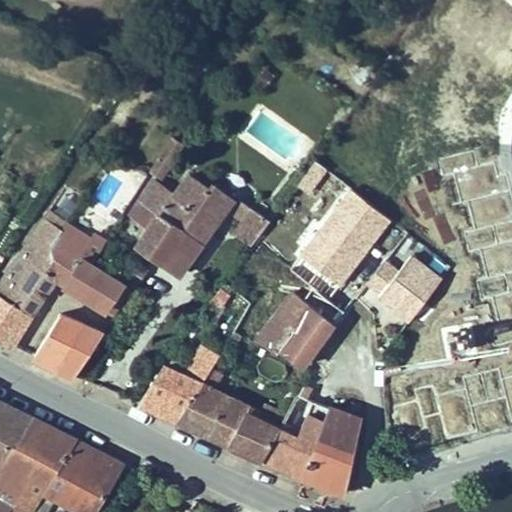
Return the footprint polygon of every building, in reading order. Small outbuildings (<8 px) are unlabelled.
[(178,143),(168,136),(148,171),(158,178),(178,143)] [(181,274),(215,222),(198,208),(211,189),(189,173),(171,196),(150,182),(127,216),(146,230),(139,242),(181,274)] [(215,222),(228,201),(211,189),(198,208),(215,222)] [(250,246),(269,221),(244,203),(241,201),(230,215),(240,223),(233,233),(250,246)] [(391,254),(409,233),(372,205),(351,234),(385,260),(387,258),(389,257),(391,254)] [(0,291),(35,312),(57,279),(50,269),(40,263),(67,221),(48,208),(0,281),(0,291)] [(107,308),(125,280),(94,259),(106,238),(95,232),(92,237),(67,221),(40,263),(50,269),(57,279),(107,308)] [(379,291),(409,316),(443,276),(413,251),(400,266),(389,257),(387,258),(385,260),(369,279),(381,289),(379,291)] [(355,296),(360,290),(325,265),(312,283),(346,308),(355,296)] [(312,283),(301,296),(334,323),(346,308),(312,283)] [(227,294),(218,289),(207,304),(216,309),(227,294)] [(303,361),(334,323),(301,296),(292,290),(256,337),(274,349),(279,349),(303,361)] [(0,334),(15,343),(35,312),(0,291),(0,334)] [(37,353),(60,365),(73,341),(72,339),(83,320),(65,311),(63,311),(37,353)] [(76,373),(105,329),(91,323),(83,320),(72,339),(73,341),(60,365),(76,373)] [(179,418),(203,379),(216,356),(201,344),(180,374),(166,363),(164,364),(141,400),(179,418)] [(225,441),(262,457),(278,427),(259,418),(264,405),(203,379),(179,418),(225,441)] [(262,457),(305,475),(331,404),(308,395),(311,387),(302,383),(278,427),(262,457)] [(308,395),(331,404),(334,398),(334,396),(311,387),(308,395)] [(0,469),(35,415),(0,396),(0,469)] [(305,475),(346,492),(361,416),(331,404),(305,475)] [(30,511),(77,438),(35,415),(0,469),(0,476),(24,490),(10,511),(30,511)] [(89,511),(94,511),(125,461),(77,438),(30,511),(48,511),(58,496),(60,496),(89,511)] [(0,511),(10,511),(24,490),(0,476),(0,511)]
